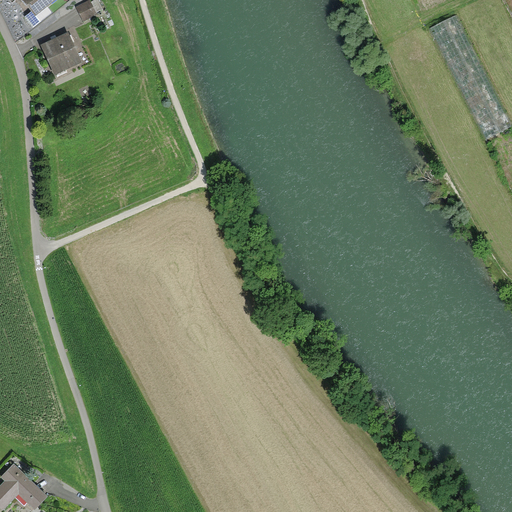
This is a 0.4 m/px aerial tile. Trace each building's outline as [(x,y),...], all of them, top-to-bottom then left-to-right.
[(62,0),(61,0),(25,0),(40,18),(62,0)] [(86,0),(78,4),(86,21),(101,14),(94,0),(86,0)] [(432,26),(481,141),(510,129),(461,14),(432,26)] [(44,45),(58,77),(86,64),(72,33),(44,45)] [(19,464),(5,477),(10,482),(0,491),(0,505),(5,511),(23,495),(39,511),(52,498),(19,464)]
